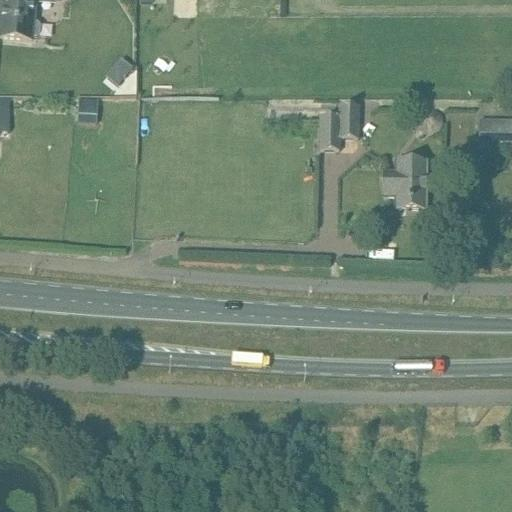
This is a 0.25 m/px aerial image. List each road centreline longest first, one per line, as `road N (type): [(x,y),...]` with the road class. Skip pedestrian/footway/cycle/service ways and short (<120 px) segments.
road 1 (primary): [(511,323),(306,316),(0,288)]
road 2 (primary): [(0,347),(359,369),(511,368)]
road 3 (residential): [(0,260),(128,271)]
